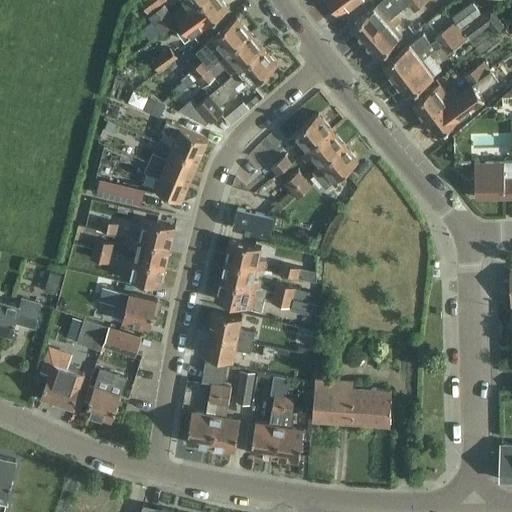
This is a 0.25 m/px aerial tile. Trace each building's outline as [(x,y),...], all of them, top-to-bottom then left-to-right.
[(145,0),(142,3),(149,13),(165,0),(145,0)] [(179,19),(204,0),(183,0),(186,3),(174,12),(179,19)] [(224,0),(205,0),(174,24),(187,40),(204,27),(230,7),(224,0)] [(329,0),(340,13),(357,0),(329,0)] [(380,0),(377,4),(351,26),(364,41),(390,19),(397,12),(396,12),(408,2),(411,0),(380,0)] [(426,0),(411,0),(408,2),(415,10),(426,0)] [(427,16),(443,6),(438,0),(435,0),(422,8),(427,16)] [(474,2),(453,18),(461,29),(463,27),(471,21),(473,20),(482,13),(474,2)] [(173,20),(163,7),(150,17),(160,30),(173,20)] [(403,34),(401,32),(408,25),(397,12),(390,19),(364,41),(378,56),(403,34)] [(220,58),(250,33),(237,17),(202,46),(208,54),(213,50),(220,58)] [(471,21),(463,27),(469,36),(480,28),(473,20),(471,21)] [(441,44),(460,29),(455,22),(436,36),(441,44)] [(467,38),(460,29),(441,44),(445,48),(448,53),(467,38)] [(395,78),(429,53),(441,44),(436,36),(430,41),(423,32),(410,42),(407,39),(380,59),(395,78)] [(233,74),(263,48),(250,33),(220,58),(211,66),(196,78),(203,86),(226,66),(233,74)] [(433,58),(445,48),(441,44),(429,53),(395,78),(407,95),(442,69),(433,58)] [(170,47),(153,60),(160,69),(177,57),(170,47)] [(277,64),(263,48),(233,74),(198,104),(211,120),(223,109),(220,105),(237,90),(234,86),(245,77),(252,85),(277,64)] [(196,78),(211,66),(204,58),(190,70),(196,78)] [(472,83),(491,69),(485,61),(466,75),(472,83)] [(511,71),(481,93),(487,102),(511,85),(511,71)] [(182,80),(175,87),(179,92),(187,86),(182,80)] [(424,118),(452,98),(460,92),(455,86),(448,92),(440,82),(412,102),(424,118)] [(464,114),(456,104),(464,98),(460,92),(452,98),(424,118),(436,134),(464,114)] [(256,94),(247,102),(250,107),(260,98),(256,94)] [(148,98),(144,108),(158,113),(162,103),(148,98)] [(308,150),(333,128),(319,112),(287,139),(293,146),(299,140),(308,150)] [(115,123),(107,119),(104,127),(112,131),(115,123)] [(179,133),(172,148),(200,160),(209,139),(167,121),(162,131),(173,135),(174,131),(179,133)] [(321,164),(345,143),(333,128),(308,150),(301,156),(306,161),(313,155),(321,164)] [(110,140),(103,156),(129,167),(136,151),(110,140)] [(359,159),(345,143),(321,164),(321,165),(314,171),(327,186),(359,159)] [(191,180),(200,160),(172,148),(166,161),(162,159),(163,156),(153,152),(149,161),(191,180)] [(278,173),(291,161),(284,153),(271,165),(278,173)] [(511,159),(475,161),(476,197),(511,196),(511,159)] [(182,200),(191,180),(149,161),(145,171),(155,175),(157,171),(161,173),(155,188),(182,200)] [(292,189),(305,178),(299,170),(285,181),(292,189)] [(140,203),(143,188),(99,177),(95,192),(140,203)] [(312,185),(305,178),(292,189),(299,197),(312,185)] [(275,216),(238,207),(233,227),(270,236),(275,216)] [(142,226),(139,238),(171,246),(176,226),(137,216),(135,224),(142,226)] [(99,227),(117,232),(120,222),(102,217),(99,227)] [(97,237),(94,248),(112,252),(115,242),(97,237)] [(166,265),(171,246),(139,238),(139,239),(131,237),(130,244),(137,246),(135,258),(166,265)] [(230,239),(225,259),(264,268),(266,261),(259,259),(262,247),(230,239)] [(110,262),(112,252),(94,248),(91,257),(110,262)] [(161,287),(166,265),(135,258),(134,259),(127,257),(125,264),(133,266),(129,279),(161,287)] [(264,269),(264,268),(225,259),(220,278),(260,288),(261,282),(254,280),(257,267),(264,269)] [(279,272),(296,276),(299,266),(282,262),(279,272)] [(511,294),(511,306),(511,305),(511,269),(510,269),(510,280),(503,280),(504,294),(511,294)] [(267,290),(259,289),(260,288),(220,278),(215,299),(262,311),(267,290)] [(277,281),(274,292),(291,296),(294,286),(277,281)] [(105,285),(101,299),(126,305),(122,319),(151,326),(158,299),(105,285)] [(289,306),(291,296),(274,292),(272,302),(289,306)] [(0,297),(0,330),(12,334),(16,321),(34,327),(41,302),(23,296),(20,303),(0,297)] [(291,296),(289,306),(303,309),(305,299),(291,296)] [(212,311),(208,332),(253,341),(254,331),(244,329),(243,332),(239,332),(242,316),(212,311)] [(101,350),(109,326),(85,318),(77,342),(101,350)] [(105,343),(135,354),(141,336),(111,325),(105,343)] [(251,351),(253,341),(208,332),(204,354),(233,360),(236,344),(240,345),(240,349),(251,351)] [(224,365),(202,361),(199,379),(221,383),(224,365)] [(52,363),(41,397),(72,408),(84,374),(52,363)] [(95,384),(86,411),(112,420),(121,393),(110,389),(115,372),(101,367),(95,384)] [(254,372),(241,370),(236,401),(249,403),(254,372)] [(354,381),(316,378),(313,419),(390,424),(393,389),(354,386),(354,381)] [(211,447),(217,414),(221,384),(210,383),(205,412),(193,410),(187,443),(211,447)] [(240,418),(227,416),(232,386),(221,384),(217,414),(211,447),(235,451),(240,418)] [(274,457),(280,424),(285,394),(274,392),(269,422),(255,420),(250,453),(274,457)] [(299,461),(304,428),(291,426),(295,396),(285,394),(280,424),(274,457),(299,461)] [(511,479),(511,444),(502,444),(501,479),(511,479)] [(0,455),(0,498),(7,500),(16,459),(0,455)] [(185,511),(144,503),(140,511),(185,511)]
